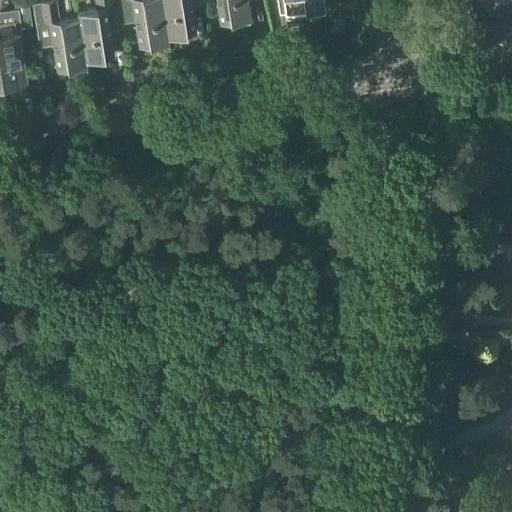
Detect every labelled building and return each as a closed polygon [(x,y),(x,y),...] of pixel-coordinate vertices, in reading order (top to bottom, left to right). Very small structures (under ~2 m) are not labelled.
[(0,77),(22,74),(17,41),(18,41),(15,25),(32,23),(28,0),(14,0),(16,7),(0,8),(0,77)] [(83,64),(76,15),(59,18),(55,0),(44,0),(33,2),(40,45),(53,43),(57,68),(83,64)] [(109,29),(120,27),(115,0),(95,0),(96,7),(77,10),(77,15),(76,15),(83,64),(87,64),(86,58),(113,54),(109,29)] [(167,40),(160,0),(115,0),(120,27),(123,27),(122,22),(135,20),(139,45),(167,40)] [(205,3),(204,0),(160,0),(167,40),(169,40),(168,35),(196,31),(192,6),(205,3)] [(216,0),(220,21),(249,17),(246,0),(216,0)] [(277,0),(279,12),(285,11),(285,13),(326,6),(324,0),(277,0)] [(447,466),(449,479),(464,476),(461,463),(447,466)] [(429,494),(448,496),(449,482),(430,480),(429,494)] [(434,501),(432,511),(449,511),(450,502),(434,501)]
